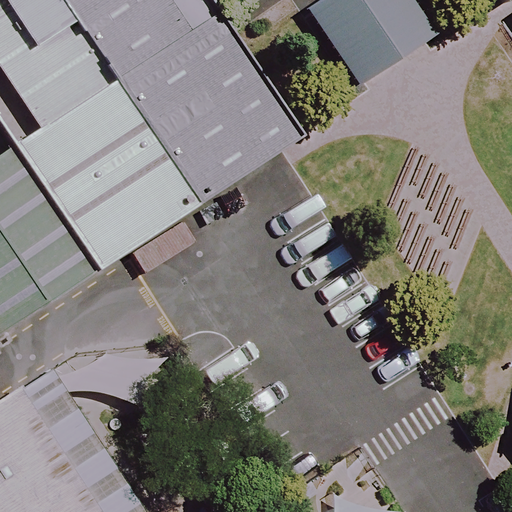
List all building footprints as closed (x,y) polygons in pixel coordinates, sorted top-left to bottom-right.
[(0,142),(0,182),(69,289),(166,227),(17,0),(0,0),(0,112),(14,134),(0,142)] [(17,0),(166,227),(266,161),(160,0),(17,0)] [(404,50),(372,0),(317,0),(284,21),(333,96),(404,50)] [(470,0),(478,12),(499,0),(470,0)] [(0,333),(69,289),(0,182),(0,333)] [(114,511),(24,374),(0,389),(0,511),(114,511)] [(511,387),(482,443),(511,489),(511,387)]
